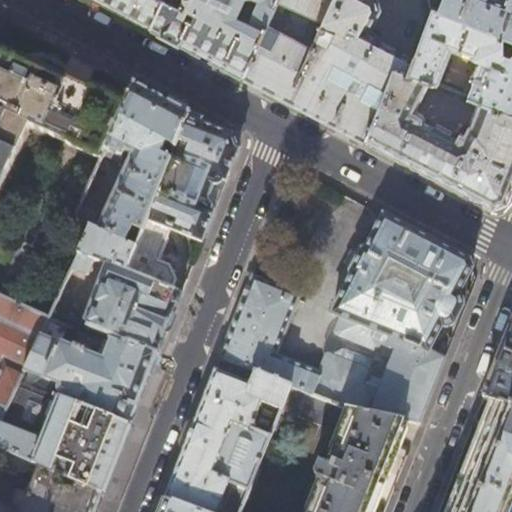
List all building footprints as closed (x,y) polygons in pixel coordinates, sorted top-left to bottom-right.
[(100,0),(104,2),(151,26),(162,0),(100,0)] [(162,0),(151,26),(194,49),(244,75),(278,0),(162,0)] [(278,0),(244,75),(328,119),(366,139),(396,67),(406,71),(412,54),(368,31),(379,8),(376,0),(278,0)] [(439,0),(437,8),(511,37),(511,0),(505,0),(506,1),(502,0),(439,0)] [(430,6),(412,54),(406,71),(432,81),(437,83),(453,46),(480,57),(474,72),(475,75),(476,76),(469,96),(480,101),(511,112),(511,37),(437,8),(430,6)] [(0,113),(30,127),(101,159),(103,157),(126,107),(15,56),(0,49),(0,113)] [(416,110),(432,81),(406,71),(396,67),(366,139),(415,165),(493,206),(507,201),(511,187),(511,112),(480,101),(465,135),(460,133),(457,140),(424,123),(426,118),(426,116),(424,114),(416,110)] [(135,86),(126,107),(103,157),(121,165),(125,157),(132,160),(97,231),(111,237),(123,242),(137,249),(171,163),(162,159),(166,149),(174,153),(189,116),(190,115),(165,102),(135,86)] [(0,190),(30,127),(0,113),(0,190)] [(202,121),(189,116),(174,153),(171,163),(137,249),(127,272),(174,291),(178,280),(171,264),(160,260),(164,251),(172,231),(202,243),(208,229),(238,151),(233,137),(226,134),(216,130),(201,125),(202,121)] [(73,219),(91,228),(98,215),(79,207),(73,219)] [(236,321),(220,359),(291,387),(329,402),(341,407),(344,408),(403,421),(419,424),(445,359),(428,352),(441,327),(447,328),(449,327),(453,325),(460,306),(461,302),(460,299),(458,296),(472,270),(469,262),(384,217),(366,252),(362,252),(358,255),(351,271),(351,274),(353,276),(333,315),(342,318),(321,373),(276,355),(300,295),(253,278),(236,321)] [(97,231),(91,228),(75,263),(90,269),(93,268),(98,255),(116,263),(90,328),(158,355),(164,339),(173,317),(182,295),(174,291),(127,272),(137,249),(123,242),(119,251),(108,246),(111,237),(97,231)] [(0,357),(2,358),(0,362),(0,406),(6,409),(19,383),(49,318),(0,295),(0,357)] [(312,327),(316,302),(304,300),(300,325),(312,327)] [(52,313),(49,318),(19,383),(129,427),(143,394),(158,355),(90,328),(52,313)] [(511,325),(502,351),(483,398),(492,402),(511,410),(511,325)] [(291,387),(220,359),(182,456),(165,501),(195,511),(241,511),(271,437),(252,429),(264,400),(282,408),(291,387)] [(19,383),(6,409),(0,423),(0,448),(8,452),(102,496),(114,467),(129,427),(19,383)] [(320,426),(329,402),(291,387),(282,408),(281,411),(320,426)] [(511,410),(492,402),(478,439),(449,510),(448,511),(506,511),(511,501),(511,410)] [(367,511),(371,503),(403,421),(344,408),(322,466),(316,463),(312,473),(312,475),(312,477),(314,480),(317,481),(304,511),(367,511)] [(95,511),(102,496),(8,452),(0,471),(0,511),(95,511)] [(195,511),(165,501),(160,511),(195,511)]
